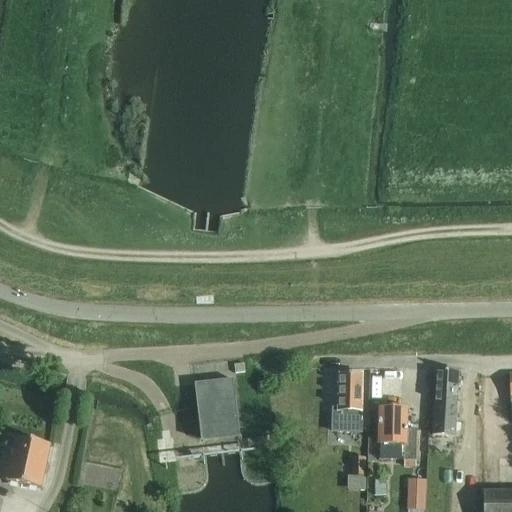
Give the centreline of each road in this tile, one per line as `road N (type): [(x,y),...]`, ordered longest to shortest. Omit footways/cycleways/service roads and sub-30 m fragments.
road 1 (track): [(0,225),(31,246),(145,262),(270,259),(438,231),(511,230)]
road 2 (unclassified): [(222,315),(511,309)]
road 3 (unclassified): [(222,315),(77,311),(0,291)]
road 4 (residential): [(322,362),(511,359)]
road 5 (track): [(75,379),(58,474),(38,511)]
